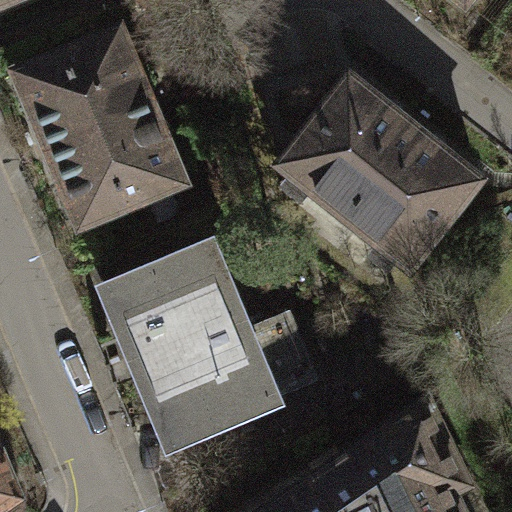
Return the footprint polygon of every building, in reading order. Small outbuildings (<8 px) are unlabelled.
[(16,72),(80,225),(181,183),(117,29),(16,72)] [(350,75),(279,162),(409,267),(480,179),(350,75)] [(105,289),(167,438),(214,420),(221,433),(230,427),(237,422),(237,412),(271,398),(269,389),(306,372),(285,320),(247,336),(206,245),(105,289)] [(261,511),(461,511),(450,485),(461,478),(426,401),(261,511)] [(214,420),(167,438),(185,476),(236,438),(230,427),(221,433),(214,420)] [(0,506),(19,492),(0,444),(0,506)]
